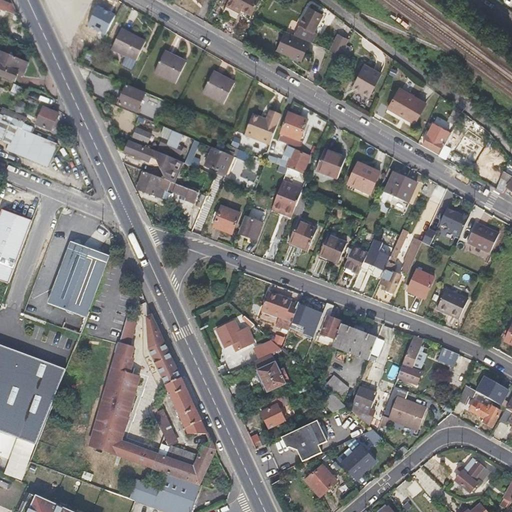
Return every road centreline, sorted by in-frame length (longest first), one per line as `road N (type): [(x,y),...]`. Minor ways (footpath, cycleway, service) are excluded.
road 1 (residential): [(140,0),(511,212)]
road 2 (residential): [(199,247),(511,371)]
road 3 (primary): [(133,227),(27,0)]
road 4 (unclassified): [(325,0),(511,152)]
road 5 (primary): [(259,498),(168,300)]
road 6 (residential): [(511,460),(464,435),(447,435),(352,511)]
road 7 (residential): [(0,169),(133,227)]
